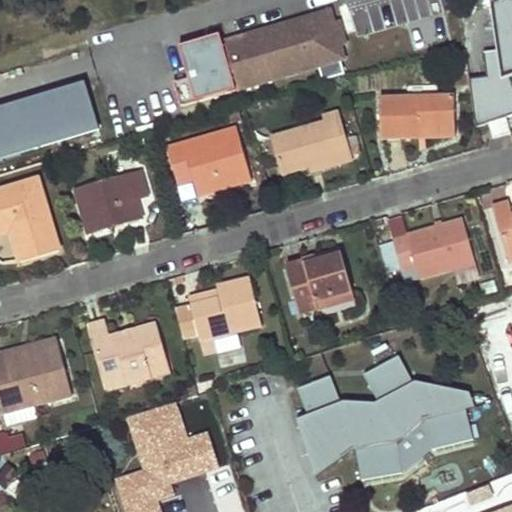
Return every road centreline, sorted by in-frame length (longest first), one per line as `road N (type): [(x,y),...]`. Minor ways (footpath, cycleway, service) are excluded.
road 1 (residential): [(0,303),(511,160)]
road 2 (residential): [(288,0),(101,50)]
